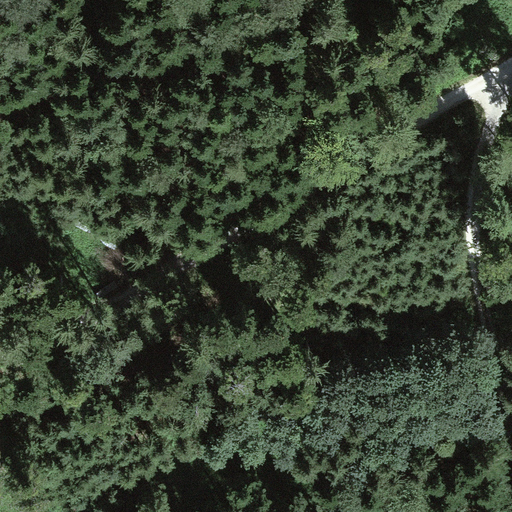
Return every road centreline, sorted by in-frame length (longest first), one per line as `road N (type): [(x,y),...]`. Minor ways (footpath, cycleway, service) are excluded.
road 1 (track): [(496,74),(28,347),(0,350)]
road 2 (track): [(511,446),(469,221),(496,74)]
